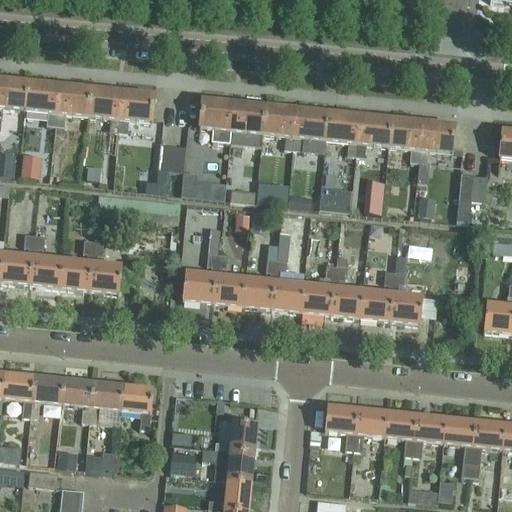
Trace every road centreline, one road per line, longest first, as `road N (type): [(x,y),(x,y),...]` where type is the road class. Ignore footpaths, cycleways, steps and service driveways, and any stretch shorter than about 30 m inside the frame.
road 1 (residential): [(453,78),(0,35)]
road 2 (residential): [(302,374),(0,343)]
road 3 (residential): [(511,396),(302,374)]
road 4 (residential): [(286,511),(302,374)]
